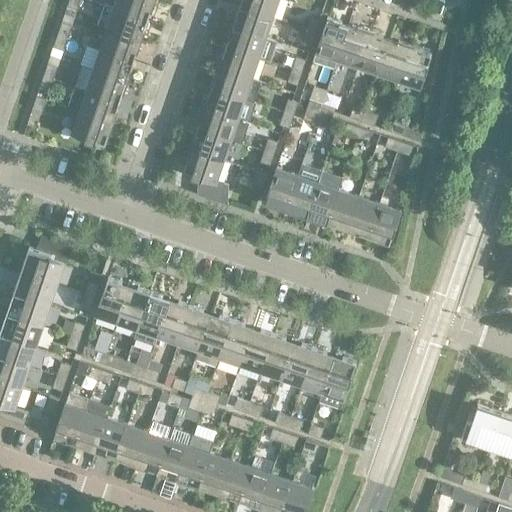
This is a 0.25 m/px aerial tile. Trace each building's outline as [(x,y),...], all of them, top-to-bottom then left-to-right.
[(79,0),(68,0),(66,5),(77,9),(79,0)] [(154,0),(116,0),(114,7),(147,19),(150,11),(151,11),(154,0)] [(240,0),(239,5),(272,16),(277,0),(291,0),(293,0),(292,0),(240,0)] [(99,25),(107,28),(141,40),(146,27),(144,26),(147,19),(114,7),(107,5),(99,25)] [(272,16),(239,5),(236,12),(235,12),(231,25),(265,36),(272,16)] [(310,15),(305,27),(315,31),(320,18),(310,15)] [(341,21),(327,16),(327,17),(315,51),(316,51),(313,60),(334,67),(337,58),(348,24),(341,22),(341,21)] [(71,24),(61,21),(57,34),(67,37),(71,24)] [(356,27),(348,24),(337,58),(358,65),(369,30),(357,26),(356,27)] [(265,36),(231,25),(226,37),(227,38),(225,45),(258,57),(265,36)] [(315,31),(305,27),(301,40),(311,43),(315,31)] [(141,40),(107,28),(100,48),(133,60),(136,52),(137,52),(141,40)] [(382,35),(369,30),(358,65),(378,72),(389,38),(382,36),(382,35)] [(67,37),(57,34),(52,46),(63,50),(67,37)] [(397,41),(389,38),(378,72),(398,79),(410,44),(398,40),(397,41)] [(423,48),(410,44),(398,79),(419,86),(420,86),(431,53),(422,50),(423,48)] [(258,57),(225,45),(222,53),(221,53),(217,65),(251,77),(258,57)] [(133,60),(100,48),(93,69),(127,81),(132,68),(130,67),(133,60)] [(296,55),(291,68),(302,72),(306,59),(296,55)] [(57,65),(47,62),(43,75),(53,78),(57,65)] [(261,80),(251,77),(217,65),(212,78),(214,79),(211,86),(244,98),(254,101),(261,80)] [(302,72),(291,68),(287,81),(297,84),(302,72)] [(127,81),(93,69),(86,89),(119,101),(122,93),(123,93),(127,81)] [(53,78),(43,75),(38,87),(49,91),(53,78)] [(67,106),(79,110),(113,121),(118,109),(116,108),(119,101),(86,89),(74,85),(67,106)] [(244,98),(211,86),(208,94),(207,94),(203,106),(237,118),(244,98)] [(46,98),(36,95),(31,108),(42,111),(46,98)] [(287,98),(283,111),(293,114),(298,102),(287,98)] [(309,98),(306,108),(318,112),(322,102),(309,98)] [(335,107),(322,102),(318,112),(331,117),(335,107)] [(249,122),(237,118),(203,106),(198,119),(200,119),(197,127),(230,139),(242,142),(249,122)] [(352,106),(349,116),(361,120),(365,110),(352,106)] [(318,112),(306,108),(302,118),(315,122),(318,112)] [(113,121),(79,110),(72,130),(71,130),(71,131),(86,136),(85,139),(94,142),(95,139),(105,143),(108,134),(109,134),(113,121)] [(377,115),(365,110),(361,120),(374,125),(377,115)] [(293,114),(283,111),(279,124),(289,127),(293,114)] [(331,117),(318,112),(315,122),(328,127),(331,117)] [(393,120),(390,130),(403,135),(406,125),(393,120)] [(359,126),(347,122),(343,132),(356,136),(359,126)] [(372,130),(359,126),(356,136),(369,141),(372,130)] [(230,139),(197,127),(194,135),(193,135),(189,147),(223,159),(230,139)] [(400,140),(388,136),(384,146),(397,150),(400,140)] [(268,137),(263,150),(274,153),(278,141),(268,137)] [(413,144),(400,140),(397,150),(409,155),(413,144)] [(223,159),(189,147),(184,160),(186,160),(183,169),(192,172),(191,175),(195,177),(194,191),(193,191),(193,192),(224,202),(225,201),(224,201),(225,182),(216,179),(223,159)] [(274,153),(263,150),(259,163),(269,166),(274,153)] [(277,166),(276,166),(265,200),(264,200),(264,201),(278,206),(278,204),(286,207),(297,174),(277,167),(277,166)] [(322,169),(318,181),(306,215),(319,220),(319,218),(327,221),(338,188),(342,176),(322,169)] [(252,183),(262,187),(267,174),(256,170),(252,183)] [(318,181),(297,174),(286,207),(294,210),(293,211),(306,215),(318,181)] [(359,195),(338,188),(327,221),(335,224),(334,225),(347,229),(359,195)] [(379,202),(359,195),(347,229),(360,234),(360,232),(368,235),(379,202)] [(400,209),(379,202),(368,235),(376,238),(375,239),(389,244),(390,243),(389,242),(401,209),(400,208),(400,209)] [(26,264),(23,272),(57,283),(64,263),(64,262),(50,257),(51,253),(28,245),(23,263),(26,264)] [(57,283),(23,272),(21,279),(17,278),(13,291),(50,303),(57,283)] [(121,281),(107,276),(107,277),(107,278),(95,313),(96,314),(96,313),(117,320),(128,287),(120,284),(121,281)] [(88,280),(84,292),(94,296),(99,283),(88,280)] [(136,290),(128,287),(117,320),(137,327),(150,291),(137,286),(136,290)] [(50,303),(13,291),(9,304),(12,305),(9,312),(43,324),(50,303)] [(162,295),(150,291),(137,327),(134,337),(154,344),(158,334),(169,301),(161,298),(162,295)] [(94,296),(84,292),(80,305),(90,308),(94,296)] [(177,304),(169,301),(158,334),(178,341),(191,305),(178,300),(177,304)] [(203,309),(191,305),(178,341),(198,348),(210,315),(202,312),(203,309)] [(43,324),(9,312),(7,320),(3,319),(0,328),(0,332),(36,344),(43,324)] [(218,318),(210,315),(198,348),(195,358),(216,365),(219,355),(232,319),(219,314),(218,318)] [(245,323),(232,319),(219,355),(240,363),(251,329),(243,327),(245,323)] [(74,320),(70,333),(80,337),(85,324),(74,320)] [(259,332),(251,329),(240,363),(260,370),(273,333),(260,328),(259,332)] [(36,344),(0,332),(0,354),(29,365),(36,344)] [(80,337),(70,333),(66,346),(76,349),(80,337)] [(286,337),(273,333),(260,370),(281,377),(292,343),(284,341),(286,337)] [(300,346),(292,343),(281,377),(301,384),(314,347),(301,342),(300,346)] [(326,351),(314,347),(301,384),(322,390),(333,357),(325,355),(326,351)] [(93,348),(90,358),(102,363),(106,353),(93,348)] [(126,360),(106,353),(102,363),(123,370),(126,360)] [(29,365),(0,354),(0,377),(22,385),(29,365)] [(341,360),(333,357),(322,390),(318,400),(340,407),(355,362),(356,363),(356,361),(342,356),(341,360)] [(147,367),(126,360),(123,370),(143,377),(147,367)] [(60,361),(56,374),(66,378),(71,365),(60,361)] [(100,368),(88,364),(84,374),(97,379),(100,368)] [(159,371),(147,367),(143,377),(156,381),(159,371)] [(113,373),(100,368),(97,379),(109,383),(113,373)] [(66,378),(56,374),(52,387),(62,390),(66,378)] [(175,376),(171,386),(184,391),(187,380),(175,376)] [(22,385),(0,377),(0,416),(24,425),(25,424),(24,423),(28,410),(15,405),(22,385)] [(141,382),(128,378),(125,388),(138,393),(141,382)] [(154,387),(141,382),(138,393),(150,397),(154,387)] [(195,386),(192,393),(191,396),(204,400),(207,390),(195,386)] [(90,398),(69,390),(53,435),(53,436),(67,441),(67,440),(75,442),(90,398)] [(220,395),(207,390),(204,400),(216,405),(220,395)] [(182,396),(169,392),(166,402),(179,406),(182,396)] [(44,409),(54,413),(59,398),(49,394),(44,409)] [(204,400),(191,396),(188,406),(200,411),(204,400)] [(237,397),(233,407),(246,412),(249,401),(237,397)] [(111,405),(90,398),(75,442),(83,445),(82,446),(95,451),(107,416),(111,405)] [(216,405),(204,400),(200,411),(213,415),(216,405)] [(262,406),(249,401),(246,412),(259,416),(262,406)] [(461,435),(489,445),(501,411),(477,403),(471,421),(466,419),(461,435)] [(278,411),(274,421),(287,426),(290,415),(278,411)] [(511,452),(511,414),(501,411),(489,445),(511,453),(511,452)] [(244,417),(231,413),(228,423),(240,428),(244,417)] [(303,420),(290,415),(287,426),(299,430),(303,420)] [(127,423),(107,416),(95,451),(108,455),(108,454),(116,456),(127,423)] [(257,422),(244,417),(240,428),(253,432),(257,422)] [(311,422),(307,433),(320,437),(323,427),(311,422)] [(148,430),(127,423),(116,456),(124,459),(123,460),(136,465),(148,430)] [(285,431),(272,427),(269,437),(281,442),(285,431)] [(168,437),(148,430),(136,465),(149,469),(149,468),(157,470),(168,437)] [(298,436),(285,431),(281,442),(294,446),(298,436)] [(189,444),(177,479),(190,483),(190,482),(198,485),(210,451),(209,451),(213,440),(193,433),(189,444)] [(189,444),(168,437),(157,470),(164,473),(164,474),(177,479),(189,444)] [(318,443),(305,438),(302,449),(314,453),(318,443)] [(230,458),(210,451),(198,485),(206,487),(206,488),(218,493),(230,458)] [(250,465),(230,458),(218,493),(231,497),(231,496),(239,499),(250,465)] [(271,472),(250,465),(239,499),(247,501),(246,502),(259,507),(271,472)] [(442,466),(439,476),(448,479),(451,470),(442,466)] [(280,511),(291,479),(271,472),(259,507),(272,511),(272,510),(278,511),(280,511)] [(464,474),(461,483),(474,488),(478,479),(464,474)] [(312,486),(291,479),(280,511),(304,511),(313,486),(312,486)] [(491,484),(478,479),(474,488),(488,493),(491,484)] [(467,492),(453,487),(450,497),(464,501),(467,492)] [(482,497),(467,492),(464,501),(478,506),(482,497)] [(511,511),(511,509),(511,507),(499,503),(495,511),(511,511)]
